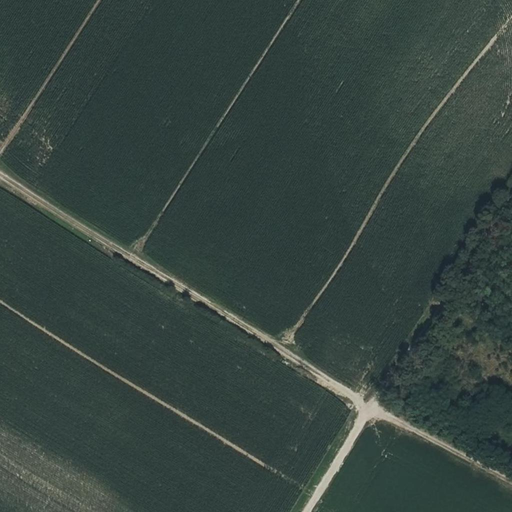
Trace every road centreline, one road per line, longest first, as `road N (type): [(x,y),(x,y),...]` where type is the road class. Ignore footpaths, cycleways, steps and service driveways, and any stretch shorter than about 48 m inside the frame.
road 1 (track): [(511,481),(369,408),(0,178)]
road 2 (track): [(305,511),(511,195)]
